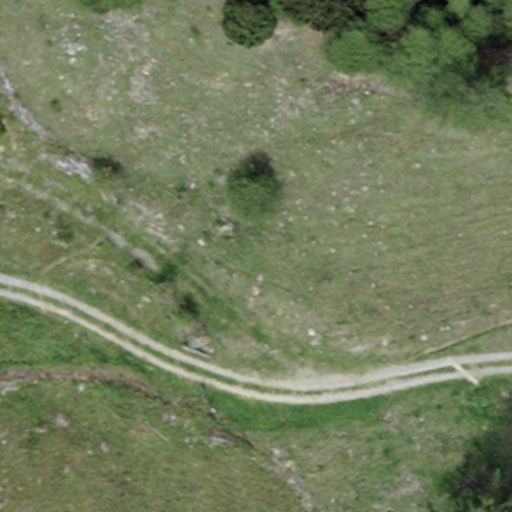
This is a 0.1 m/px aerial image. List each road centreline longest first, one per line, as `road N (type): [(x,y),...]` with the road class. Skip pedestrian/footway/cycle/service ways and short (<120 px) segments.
road 1 (track): [(511,365),(242,404),(0,281)]
road 2 (track): [(0,161),(91,201),(173,266),(312,353),(386,383)]
